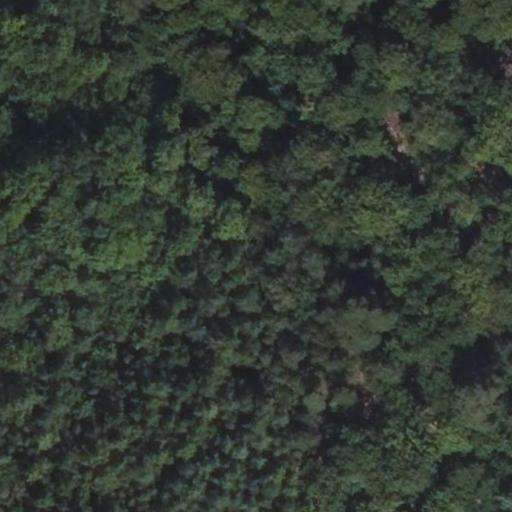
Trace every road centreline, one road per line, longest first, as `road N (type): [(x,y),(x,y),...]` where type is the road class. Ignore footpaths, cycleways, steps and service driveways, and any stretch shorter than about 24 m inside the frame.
road 1 (track): [(511,69),(366,120),(0,196)]
road 2 (track): [(481,511),(511,197)]
